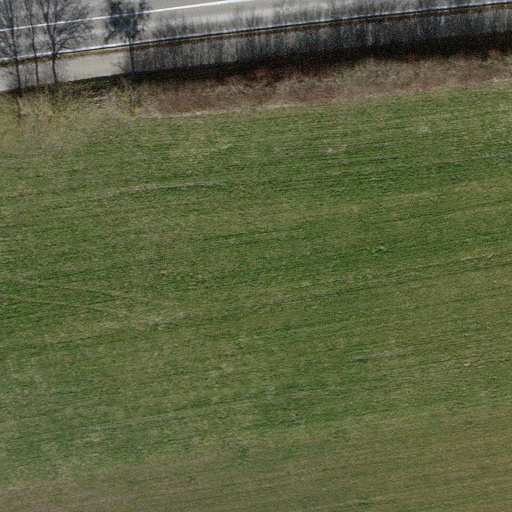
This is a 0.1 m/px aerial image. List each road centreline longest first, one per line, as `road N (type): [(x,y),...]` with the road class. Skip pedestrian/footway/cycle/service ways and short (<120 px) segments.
road 1 (secondary): [(422,0),(0,38)]
road 2 (secondary): [(126,0),(0,24)]
